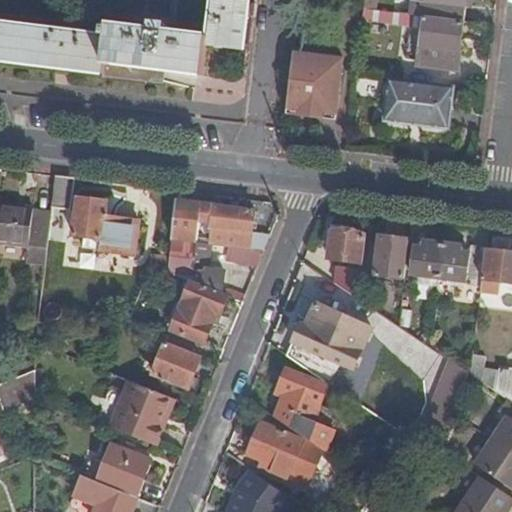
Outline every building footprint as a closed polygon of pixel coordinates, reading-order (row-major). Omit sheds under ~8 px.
[(102,37),(0,23),(0,62),(57,70),(57,72),(55,72),(55,76),(68,77),(69,73),(66,73),(66,70),(102,75),(103,65),(202,78),(205,47),(243,51),(247,15),(250,15),(249,17),(254,18),(255,5),(251,4),(250,6),(248,6),(248,0),(210,0),(206,37),(166,32),(166,24),(150,22),(149,31),(109,25),(108,28),(104,28),(102,37)] [(374,0),(364,0),(364,9),(373,10),(374,0)] [(412,0),(410,14),(464,21),(465,0),(412,0)] [(373,10),(364,9),(362,19),(423,26),(418,65),(457,70),(464,21),(410,14),(373,10)] [(300,109),(298,115),(322,118),(322,112),(336,114),(343,59),(293,52),(286,107),(300,109)] [(384,126),(447,134),(453,89),(390,82),(384,126)] [(73,179),(55,177),(52,203),(70,205),(73,179)] [(26,256),(45,258),(50,216),(32,214),(32,204),(0,199),(0,238),(27,242),(26,256)] [(105,217),(106,202),(77,199),(73,238),(101,241),(105,217)] [(183,203),(175,201),(173,220),(170,240),(196,243),(199,222),(212,224),(214,206),(183,203)] [(32,214),(50,216),(51,206),(32,204),(32,214)] [(234,247),(264,250),(270,235),(251,234),(254,210),(214,206),(212,224),(209,245),(213,245),(234,247)] [(101,241),(100,251),(133,256),(139,223),(105,217),(101,241)] [(361,263),(364,235),(332,231),(329,259),(361,263)] [(404,279),(409,240),(379,237),(375,274),(404,279)] [(170,240),(169,255),(167,273),(185,279),(188,281),(220,294),(228,273),(210,271),(194,268),(196,243),(170,240)] [(210,271),(213,245),(209,245),(196,243),(194,268),(210,271)] [(438,279),(443,245),(424,243),(423,248),(414,247),(410,275),(438,279)] [(482,281),(486,250),(470,248),(469,254),(461,253),(461,247),(443,245),(438,279),(481,286),(482,281)] [(230,259),(256,270),(264,250),(234,247),(230,259)] [(511,252),(486,250),(482,281),(511,284),(511,252)] [(146,270),(150,270),(167,273),(169,255),(148,254),(146,270)] [(361,302),(365,272),(337,268),(335,284),(361,302)] [(188,281),(185,279),(173,309),(176,310),(188,281)] [(176,310),(173,309),(164,329),(201,343),(213,313),(220,316),(228,296),(220,294),(188,281),(176,310)] [(231,297),(241,301),(244,295),(233,291),(231,297)] [(311,303),(301,325),(307,328),(316,305),(311,303)] [(301,325),(287,357),(311,373),(319,354),(328,359),(346,319),(316,305),(307,328),(301,325)] [(346,319),(328,359),(354,371),(372,331),(346,319)] [(200,359),(165,345),(153,376),(188,390),(200,359)] [(457,401),(467,374),(452,363),(440,394),(457,401)] [(287,371),(280,387),(287,390),(284,397),(280,407),(313,421),(328,387),(287,371)] [(34,372),(0,385),(0,404),(3,414),(34,402),(34,400),(34,372)] [(128,382),(110,429),(156,447),(164,426),(158,424),(168,398),(128,382)] [(287,390),(280,387),(277,394),(284,397),(287,390)] [(440,394),(434,392),(430,403),(436,405),(440,394)] [(457,401),(440,394),(436,405),(428,427),(420,446),(434,456),(457,401)] [(174,400),(168,398),(158,424),(164,426),(174,400)] [(511,402),(509,400),(499,413),(506,418),(492,440),(511,453),(511,402)] [(322,449),(305,438),(304,441),(262,423),(248,455),(264,462),(263,467),(307,486),(322,449)] [(428,427),(420,424),(413,442),(420,446),(428,427)] [(511,453),(492,440),(483,452),(511,463),(511,453)] [(97,483),(137,498),(138,494),(151,461),(112,446),(103,470),(97,483)] [(511,490),(511,463),(483,452),(474,465),(495,479),(511,490)] [(89,464),(83,478),(97,483),(103,470),(89,464)] [(279,511),(292,498),(252,472),(238,490),(228,511),(279,511)] [(511,498),(510,497),(491,485),(479,477),(455,511),(502,511),(503,511),(504,511),(507,511),(511,505),(511,498)] [(83,478),(81,478),(73,498),(97,507),(94,511),(131,511),(137,498),(97,483),(83,478)] [(406,498),(413,484),(400,478),(393,492),(406,498)] [(511,494),(511,490),(495,479),(491,485),(510,497),(511,494)]
